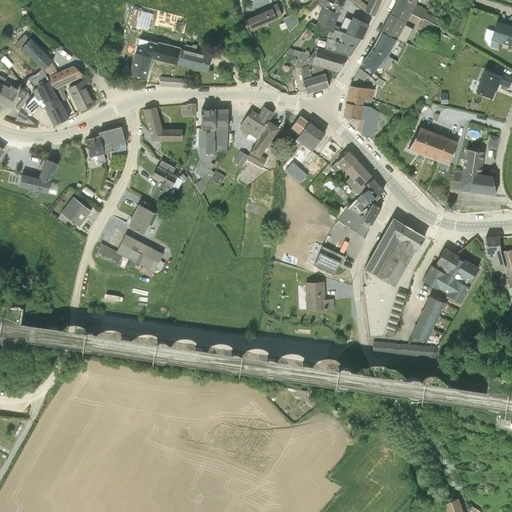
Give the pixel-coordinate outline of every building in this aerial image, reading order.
[(335,3),(353,12),(369,26),(380,31),(386,19),(390,4),(381,1),(380,1),(378,10),(374,20),(356,6),(359,0),(330,0),(336,2),(335,3)] [(413,0),(407,12),(423,20),(427,12),(429,14),(431,8),(429,7),(432,0),(413,0)] [(329,22),(346,29),(353,12),(335,3),(332,11),(327,10),(323,20),(329,22)] [(398,30),(414,37),(418,30),(423,20),(407,12),(398,30)] [(268,28),(251,36),(255,46),(287,31),(286,29),(291,28),(287,18),(267,26),(268,28)] [(423,20),(418,30),(445,42),(448,36),(442,33),(434,29),(435,26),(423,20)] [(346,29),(329,22),(322,36),(324,36),(321,42),(335,47),(339,49),(340,46),(367,55),(368,55),(375,41),(359,33),(353,46),(340,40),(346,29)] [(290,38),(293,44),(295,48),(304,38),(300,29),(289,34),(290,38)] [(393,39),(417,51),(420,45),(412,41),(414,37),(398,30),(393,39)] [(293,44),(290,38),(284,41),(286,47),(293,44)] [(500,55),(507,57),(511,58),(511,39),(505,38),(500,55)] [(388,48),(404,56),(412,61),(417,51),(393,39),(388,48)] [(310,48),(316,53),(319,50),(313,45),(310,48)] [(339,49),(335,47),(332,55),(334,55),(362,64),(367,55),(340,46),(339,49)] [(316,53),(310,48),(307,51),(314,57),(316,53)] [(380,63),(393,72),(395,73),(404,56),(388,48),(380,63)] [(78,96),(85,91),(75,82),(54,90),(50,81),(54,77),(26,50),(18,59),(42,85),(44,84),(56,106),(78,96)] [(132,91),(151,96),(156,75),(181,81),(185,65),(142,54),(132,91)] [(362,64),(334,55),(331,65),(356,72),(362,64)] [(507,57),(500,55),(498,63),(505,65),(507,57)] [(393,72),(380,63),(367,82),(379,90),(393,72)] [(312,79),(327,83),(345,89),(354,74),(322,64),(319,68),(317,71),(312,79)] [(181,81),(212,88),(216,73),(185,65),(181,81)] [(312,79),(317,71),(305,68),(300,83),(306,86),(306,91),(312,110),(334,104),(330,90),(327,83),(312,79)] [(42,85),(39,88),(45,96),(42,97),(40,95),(28,104),(33,110),(25,115),(29,122),(41,116),(46,126),(47,125),(62,118),(56,106),(44,84),(42,85)] [(356,103),(367,104),(375,92),(366,85),(356,103)] [(493,85),(483,107),(500,114),(503,107),(506,99),(511,101),(511,89),(501,85),(500,87),(493,85)] [(176,103),(177,95),(163,93),(163,102),(176,103)] [(19,105),(13,102),(14,100),(7,95),(0,108),(0,119),(9,124),(19,105)] [(177,95),(176,103),(189,104),(190,96),(177,95)] [(385,95),(381,100),(389,104),(392,98),(385,95)] [(85,97),(70,104),(82,127),(96,120),(85,97)] [(353,113),(378,118),(381,106),(367,104),(356,103),(353,113)] [(25,105),(19,113),(23,116),(29,109),(25,105)] [(352,120),(377,124),(378,118),(353,113),(352,120)] [(56,142),(70,135),(62,118),(47,125),(56,142)] [(377,124),(352,120),(350,134),(356,140),(374,156),(382,150),(385,128),(377,124)] [(199,133),(199,126),(199,121),(191,121),(191,122),(186,122),(187,134),(199,133)] [(161,125),(146,127),(154,159),(186,159),(186,147),(166,147),(161,125)] [(262,157),(273,139),(278,131),(269,125),(264,133),(256,128),(244,146),(262,157)] [(199,126),(199,133),(199,151),(195,165),(204,165),(204,171),(219,171),(219,165),(219,126),(199,126)] [(219,126),(219,165),(232,165),(231,127),(219,126)] [(21,128),(16,138),(38,142),(21,128)] [(299,159),(314,140),(305,133),(296,146),(301,149),(295,157),(299,159)] [(253,174),(251,178),(266,187),(272,177),(266,173),(284,146),(273,139),(262,157),(253,174)] [(314,140),(299,159),(297,162),(304,167),(307,162),(313,166),(317,169),(330,152),(314,140)] [(427,143),(414,164),(426,170),(437,147),(427,143)] [(102,153),(107,171),(116,168),(117,170),(129,167),(129,161),(124,144),(116,146),(102,150),(102,153)] [(436,174),(446,151),(437,147),(426,170),(436,174)] [(436,174),(445,177),(454,153),(446,151),(436,174)] [(497,152),(495,164),(504,166),(506,153),(497,152)] [(107,171),(102,153),(89,156),(91,165),(90,165),(92,174),(93,174),(99,177),(100,177),(101,181),(108,179),(106,171),(107,171)] [(445,177),(456,182),(465,158),(454,153),(445,177)] [(43,170),(35,162),(30,168),(38,176),(43,170)] [(307,162),(304,167),(303,168),(308,172),(313,166),(307,162)] [(490,168),(473,166),(469,188),(487,191),(490,168)] [(251,178),(253,174),(244,169),(238,180),(247,185),(251,178)] [(344,193),(362,177),(354,169),(337,186),(344,193)] [(59,181),(49,176),(40,195),(23,191),(20,204),(51,210),(53,196),(59,181)] [(362,177),(344,193),(348,197),(353,192),(356,195),(351,200),(361,210),(371,200),(378,194),(362,177)] [(162,198),(154,213),(167,220),(171,212),(172,213),(176,205),(181,207),(185,200),(186,201),(191,196),(186,191),(181,195),(175,192),(178,186),(165,179),(161,185),(161,184),(155,195),(162,198)] [(295,183),(290,189),(305,202),(313,193),(300,182),(298,185),(295,183)] [(469,188),(461,187),(457,205),(466,206),(466,207),(503,211),(500,193),(487,191),(469,188)] [(221,189),(215,198),(225,204),(230,195),(221,189)] [(334,196),(328,204),(336,210),(342,203),(334,196)] [(370,238),(375,229),(373,227),(372,227),(371,225),(375,222),(374,221),(379,217),(380,216),(382,218),(387,215),(385,213),(390,209),(379,196),(372,202),(375,205),(374,206),(365,215),(355,226),(370,238)] [(87,204),(84,208),(94,216),(97,212),(87,204)] [(96,226),(77,212),(64,231),(83,244),(96,226)] [(461,221),(454,219),(452,226),(459,228),(461,221)] [(354,227),(344,237),(357,249),(362,252),(366,244),(375,249),(387,226),(379,222),(375,229),(370,238),(355,226),(354,227)] [(133,243),(132,243),(148,252),(152,243),(154,244),(160,232),(142,223),(142,224),(143,224),(133,243)] [(344,237),(354,227),(352,225),(349,227),(347,225),(340,233),(344,237)] [(432,255),(399,237),(371,287),(401,305),(422,268),(424,269),(432,255)] [(366,244),(362,252),(371,257),(375,249),(366,244)] [(103,262),(99,273),(120,285),(125,275),(146,286),(143,290),(154,296),(158,289),(162,291),(168,282),(163,279),(166,273),(128,253),(119,270),(103,262)] [(511,284),(508,269),(506,254),(493,256),(495,272),(497,277),(499,277),(503,289),(507,288),(511,306),(511,284)] [(321,282),(342,292),(351,273),(330,263),(321,282)] [(442,279),(430,300),(444,309),(445,307),(454,312),(453,314),(468,322),(477,306),(475,305),(486,286),(471,277),(470,279),(467,277),(468,275),(452,267),(446,277),(448,278),(446,282),(444,280),(442,279)] [(329,302),(311,302),(312,329),(339,328),(339,319),(329,320),(329,302)] [(407,309),(393,353),(402,355),(416,311),(407,309)] [(430,330),(445,336),(449,328),(452,330),(454,324),(437,316),(430,330)] [(424,343),(439,349),(442,343),(445,344),(448,337),(445,336),(430,330),(424,343)] [(439,349),(424,343),(418,356),(433,363),(437,355),(439,356),(442,350),(439,349)] [(414,365),(380,362),(379,375),(407,376),(444,379),(445,368),(414,365)] [(462,511),(458,499),(444,504),(445,511),(462,511)]
